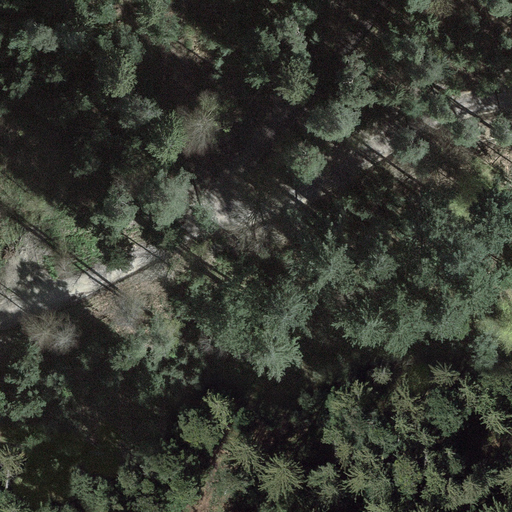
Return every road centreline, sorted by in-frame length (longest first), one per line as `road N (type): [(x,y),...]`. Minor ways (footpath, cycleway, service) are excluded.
road 1 (track): [(511,96),(430,117),(297,194),(0,310)]
road 2 (track): [(387,0),(195,234)]
